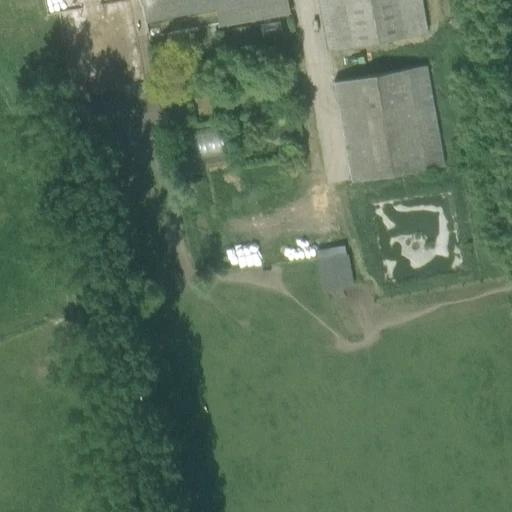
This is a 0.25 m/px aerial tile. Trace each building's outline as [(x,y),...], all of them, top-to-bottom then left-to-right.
[(140,0),(141,1),(145,21),(215,8),(218,26),(290,14),(287,0),(140,0)] [(421,0),(318,0),(328,51),(427,33),(421,0)] [(426,66),(333,83),(350,182),(444,165),(426,66)] [(219,129),(176,136),(180,161),(223,153),(219,129)] [(313,251),(314,260),(320,293),(353,287),(347,254),(345,255),(343,246),(313,251)]
